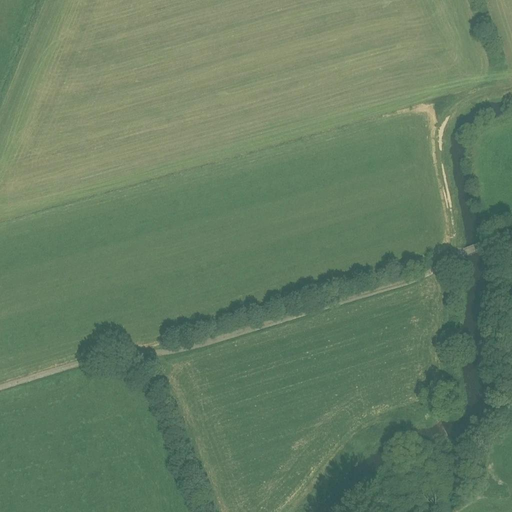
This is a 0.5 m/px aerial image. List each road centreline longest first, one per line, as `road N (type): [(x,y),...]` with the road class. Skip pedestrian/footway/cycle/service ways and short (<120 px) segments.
road 1 (unclassified): [(0,384),(433,268),(444,252),(511,233)]
road 2 (unknown): [(137,351),(196,511)]
